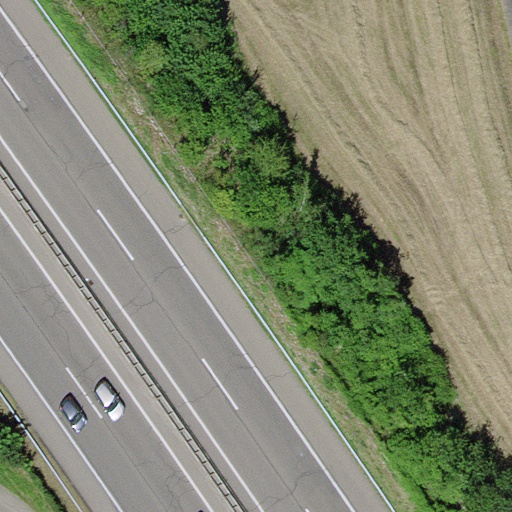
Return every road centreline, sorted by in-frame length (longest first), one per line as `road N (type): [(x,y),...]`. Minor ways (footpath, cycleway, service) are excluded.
road 1 (motorway): [(303,511),(0,73)]
road 2 (motorway): [(0,280),(160,511)]
